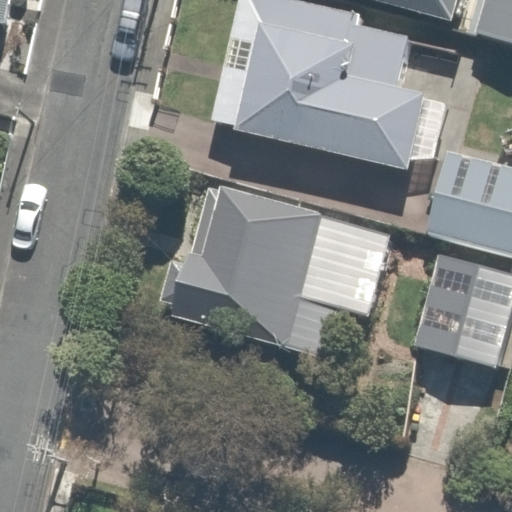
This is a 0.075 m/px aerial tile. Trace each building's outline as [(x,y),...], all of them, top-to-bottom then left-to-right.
[(0,0),(0,36),(8,0),(0,0)] [(433,40),(375,30),(378,10),(326,0),(246,0),(223,131),(233,133),(410,166),(433,40)] [(479,0),(385,0),(474,21),(479,0)] [(511,0),(493,0),(483,38),(511,46),(511,0)] [(511,175),(459,164),(442,241),(511,257),(511,175)] [(343,317),(384,326),(405,226),(220,187),(190,327),(313,353),(317,337),(338,342),(343,317)] [(511,377),(511,268),(443,252),(418,355),(511,377)]
